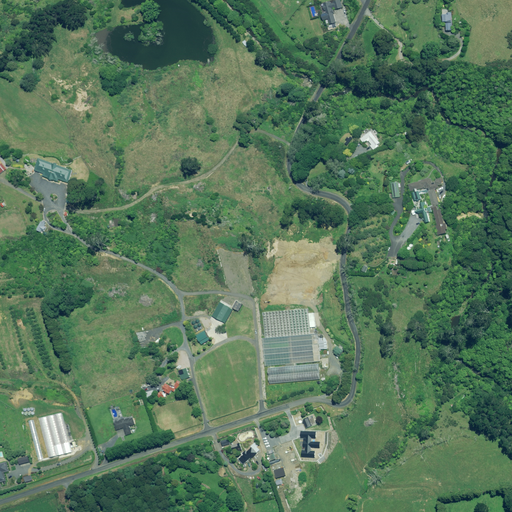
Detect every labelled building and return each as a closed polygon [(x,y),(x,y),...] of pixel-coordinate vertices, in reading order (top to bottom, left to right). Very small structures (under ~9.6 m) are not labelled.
[(342,7),(340,0),(339,0),(323,4),(325,11),(326,10),(327,13),(322,14),(324,20),(329,19),(330,24),(336,22),(334,13),(335,13),(334,8),(335,8),(335,9),(342,7)] [(443,10),(443,13),(443,17),(444,17),(444,22),(452,21),(452,12),(448,13),(448,10),(443,10)] [(361,139),(364,142),(365,141),(365,142),(367,141),(368,141),(370,140),(373,144),(370,146),(373,150),(378,146),(377,145),(380,143),(371,132),(361,139)] [(9,166),(0,154),(0,163),(4,169),(9,166)] [(73,170),(59,165),(59,164),(55,162),(54,163),(40,158),(35,170),(45,174),(44,176),(59,181),(60,179),(69,182),(73,170)] [(427,180),(406,186),(407,193),(425,189),(429,207),(436,205),(432,191),(435,190),(436,188),(440,187),(438,180),(431,182),(431,186),(429,187),(427,180)] [(410,194),(413,203),(419,201),(416,193),(410,194)] [(2,204),(5,208),(11,203),(9,200),(8,201),(7,200),(2,204)] [(420,214),(424,225),(427,224),(425,214),(429,213),(428,208),(425,209),(423,203),(418,205),(419,210),(416,211),(417,215),(420,214)] [(429,209),(437,237),(444,235),(437,207),(429,209)] [(43,231),(46,227),(44,226),(45,225),(41,222),(35,229),(39,232),(41,230),(43,231)] [(222,308),(218,305),(212,315),(222,321),(231,307),(225,304),(222,308)] [(305,309),(262,312),(264,336),(307,333),(305,309)] [(319,312),(310,313),(311,327),(320,326),(319,312)] [(210,338),(214,335),(212,332),(211,332),(209,329),(197,336),(202,344),(211,339),(210,338)] [(315,334),(261,338),(263,365),(317,361),(315,334)] [(328,338),(319,338),(320,349),(328,349),(328,338)] [(345,350),(338,346),(335,350),(337,351),(336,353),(339,355),(340,353),(342,354),(345,350)] [(268,383),(318,380),(317,363),(267,367),(268,383)] [(183,380),(190,377),(188,368),(184,369),(185,374),(181,375),(183,380)] [(179,390),(183,384),(178,381),(174,388),(166,383),(164,387),(165,387),(164,390),(167,392),(166,393),(168,393),(168,392),(171,394),(173,391),(175,392),(177,388),(179,390)] [(156,395),(154,390),(147,392),(149,400),(152,399),(151,396),(156,395)] [(49,458),(72,452),(63,413),(40,418),(49,458)] [(306,428),(317,424),(313,415),(303,420),(306,428)] [(135,424),(133,418),(130,419),(130,418),(125,419),(114,423),(117,430),(124,428),(127,435),(132,433),(130,426),(135,424)] [(317,432),(301,431),(301,437),(305,437),(304,441),(306,441),(304,441),(304,447),(306,447),(306,450),(302,450),(302,456),(316,457),(316,451),(312,451),(312,447),(316,447),(316,442),(312,441),(312,438),(317,438),(317,432)] [(242,448),(241,443),(232,445),(234,451),(242,448)] [(253,458),(259,453),(258,452),(261,450),(255,444),(252,446),(253,447),(248,452),(247,451),(244,453),(245,454),(240,459),(245,464),(252,457),(253,458)] [(277,459),(274,450),(268,452),(269,455),(270,454),(272,461),(277,459)] [(20,464),(30,462),(29,456),(19,458),(20,464)] [(0,482),(2,482),(3,485),(6,484),(5,481),(7,481),(4,473),(9,472),(6,462),(0,463),(0,482)]
